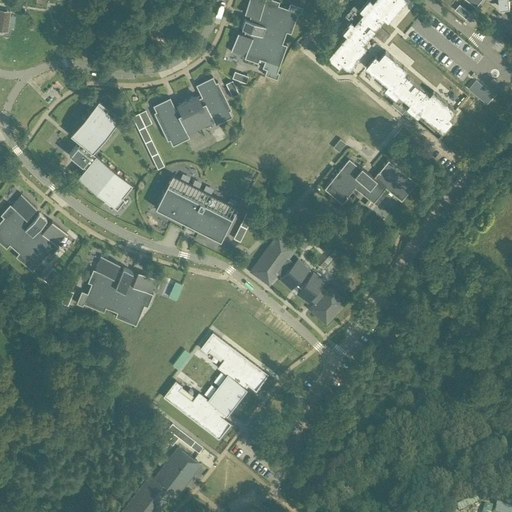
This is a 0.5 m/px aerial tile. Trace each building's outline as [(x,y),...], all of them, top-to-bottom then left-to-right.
[(238,31),(231,51),(232,50),(245,54),(244,57),(258,62),(259,59),(264,60),(262,67),(266,68),(264,74),(277,78),(279,72),(277,71),(279,66),(287,44),(282,43),(284,37),(286,31),(291,33),(298,12),(300,12),(302,6),(290,2),(288,8),(278,5),(280,1),(277,0),(248,0),(244,12),(251,14),(250,17),(249,19),(245,18),(241,27),(245,29),(245,31),(244,33),(238,31)] [(374,0),(374,1),(372,0),(368,0),(360,9),(364,12),(355,23),(351,20),(342,31),(345,34),(327,56),(338,66),(341,62),(349,68),(367,46),(364,43),(385,17),(389,21),(406,0),(374,0)] [(10,11),(0,9),(0,29),(7,31),(10,11)] [(366,66),(384,80),(388,84),(385,88),(397,98),(400,94),(410,103),(407,107),(419,116),(422,113),(444,131),(453,120),(450,117),(456,109),(433,91),(430,94),(414,80),(405,73),(408,69),(386,50),(380,57),(380,58),(376,55),(366,66)] [(234,71),(232,77),(246,82),(248,76),(234,71)] [(170,96),(153,105),(156,111),(154,112),(167,140),(169,139),(172,145),(189,137),(186,131),(212,118),(215,124),(232,116),(229,110),(231,109),(218,81),(216,82),(213,76),(196,84),(201,96),(200,97),(198,97),(197,95),(178,105),(179,107),(177,108),(176,108),(170,96)] [(476,79),(469,88),(487,104),(495,94),(476,79)] [(70,133),(79,141),(69,153),(75,158),(85,166),(78,175),(105,198),(103,201),(111,208),(132,183),(93,151),(118,119),(106,109),(96,101),(93,99),(86,107),(89,110),(70,133)] [(98,99),(96,101),(106,109),(108,107),(98,99)] [(344,133),(333,146),(338,151),(350,137),(344,133)] [(340,168),(337,171),(324,188),(342,202),(354,187),(360,192),(363,194),(376,205),(377,204),(374,202),(373,202),(385,187),(401,200),(416,182),(388,159),(378,171),(380,173),(375,178),(366,170),(364,172),(360,169),(362,167),(361,166),(360,167),(348,158),(340,168)] [(172,174),(155,207),(191,225),(220,240),(237,207),(172,174)] [(0,214),(3,216),(0,219),(0,242),(6,247),(9,244),(18,252),(15,255),(32,270),(46,254),(49,257),(59,246),(56,244),(66,233),(67,234),(67,233),(52,220),(47,225),(45,223),(44,221),(46,218),(39,211),(36,215),(34,213),(32,211),(37,206),(21,193),(20,193),(21,194),(12,205),(10,203),(0,214)] [(298,294),(308,302),(310,299),(315,303),(310,308),(326,322),(345,301),(330,287),(326,290),(323,288),(320,285),(322,283),(310,274),(303,284),(299,280),(307,271),(295,261),(293,262),(287,257),(294,247),(278,235),(267,249),(266,248),(261,255),(262,256),(252,270),(268,282),(276,272),(281,276),(279,278),(291,289),(293,286),(294,287),(297,290),(298,291),(297,293),(298,294)] [(329,254),(319,265),(323,269),(333,258),(329,254)] [(87,292),(81,289),(76,302),(82,304),(83,303),(104,311),(105,307),(117,311),(115,316),(136,324),(144,305),(147,306),(153,293),(150,292),(156,279),(157,279),(157,278),(138,270),(135,276),(131,275),(132,271),(123,267),(121,271),(117,269),(119,263),(100,255),(101,256),(96,269),(93,268),(87,281),(91,283),(87,292)] [(46,274),(42,278),(48,282),(51,278),(46,274)] [(171,290),(169,296),(176,299),(178,293),(171,290)] [(175,379),(163,395),(218,438),(231,422),(224,416),(222,415),(224,412),(226,413),(246,387),(244,386),(247,382),(249,384),(255,389),(268,373),(212,330),(200,347),(207,352),(208,350),(210,347),(224,357),(221,361),(217,366),(226,373),(207,397),(199,391),(195,397),(193,400),(178,389),(181,386),(182,384),(175,379)] [(180,355),(177,359),(182,363),(186,359),(180,355)] [(173,433),(167,441),(172,444),(178,436),(173,433)] [(195,440),(190,445),(198,451),(203,446),(195,440)] [(154,477),(150,474),(121,511),(155,511),(171,492),(175,495),(200,463),(178,446),(154,477)] [(511,511),(511,505),(500,501),(495,511),(511,511)]
